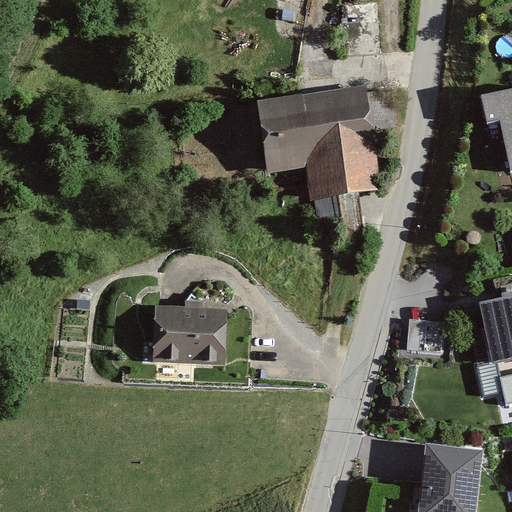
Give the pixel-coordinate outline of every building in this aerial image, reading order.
[(358,83),(243,99),(254,174),(294,169),(299,202),(374,191),(358,83)] [(511,89),(467,97),(472,126),(491,123),(500,175),(511,173),(511,89)] [(511,292),(468,300),(480,368),(511,362),(511,292)] [(221,312),(145,305),(140,361),(217,367),(221,312)] [(446,322),(410,318),(406,349),(442,353),(446,322)] [(505,395),(511,394),(511,366),(503,368),(505,395)] [(462,511),(470,450),(416,443),(407,511),(462,511)]
